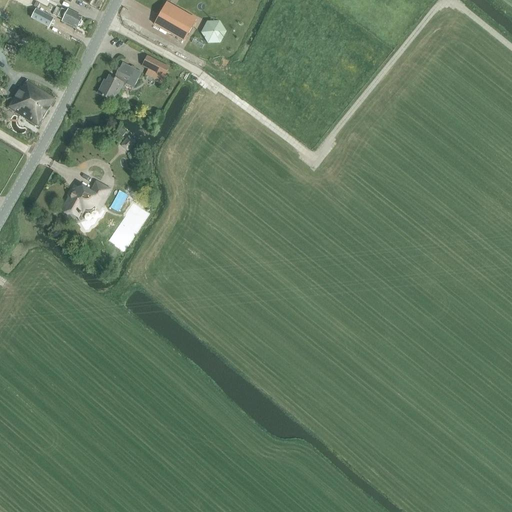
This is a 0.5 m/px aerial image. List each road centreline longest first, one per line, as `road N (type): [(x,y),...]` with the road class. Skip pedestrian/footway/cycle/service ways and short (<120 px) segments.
road 1 (track): [(446,0),(314,156),(187,66),(105,23)]
road 2 (tertiary): [(0,217),(117,0)]
